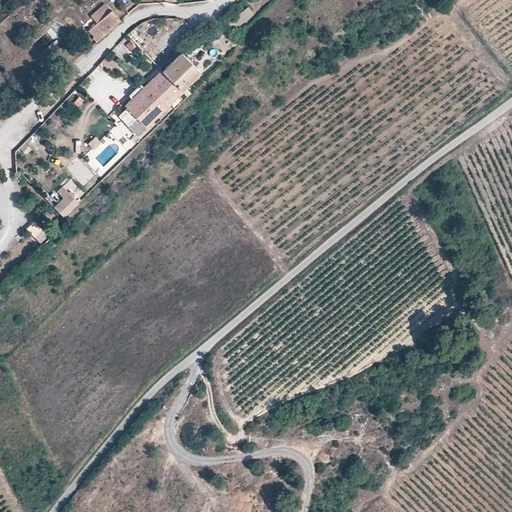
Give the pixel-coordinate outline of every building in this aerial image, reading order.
[(112,9),(104,2),(90,15),(97,22),(112,9)] [(225,20),(231,28),(254,13),(248,4),(225,20)] [(99,40),(121,19),(112,9),(97,22),(88,30),(99,40)] [(197,67),(179,48),(159,67),(160,67),(178,86),(197,67)] [(178,86),(160,67),(123,103),(141,121),(178,86)] [(94,135),(87,142),(93,148),(101,141),(94,135)] [(77,201),(62,185),(56,190),(62,196),(53,205),(62,214),(77,201)]
